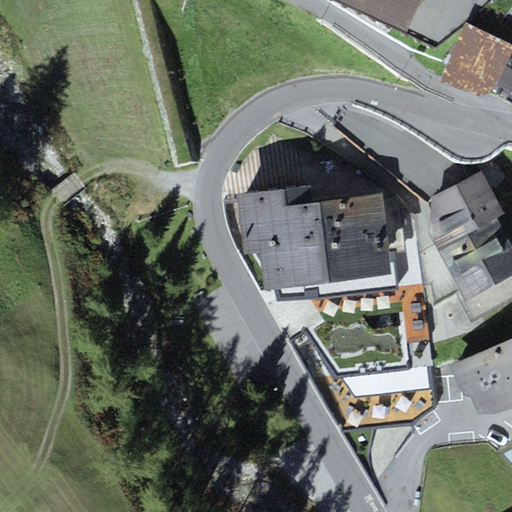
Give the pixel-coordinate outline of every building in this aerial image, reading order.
[(359,0),(401,22),(413,0),(359,0)] [(509,42),(467,21),(443,67),(485,88),(509,42)] [(511,261),(511,221),(481,168),(435,194),(428,232),(462,290),(511,261)] [(267,279),(386,264),(376,191),(304,201),(302,184),(238,193),(245,247),(263,244),(267,279)] [(511,332),(458,355),(483,414),(511,402),(511,332)]
